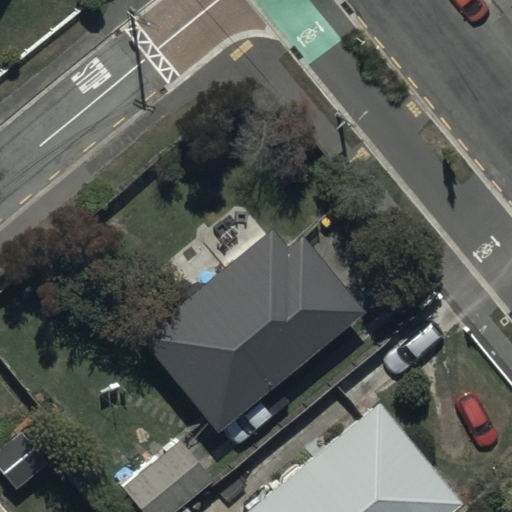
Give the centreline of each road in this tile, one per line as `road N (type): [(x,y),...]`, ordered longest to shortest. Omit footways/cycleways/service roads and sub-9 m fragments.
road 1 (residential): [(215,0),(0,177)]
road 2 (unclassified): [(412,0),(511,121)]
